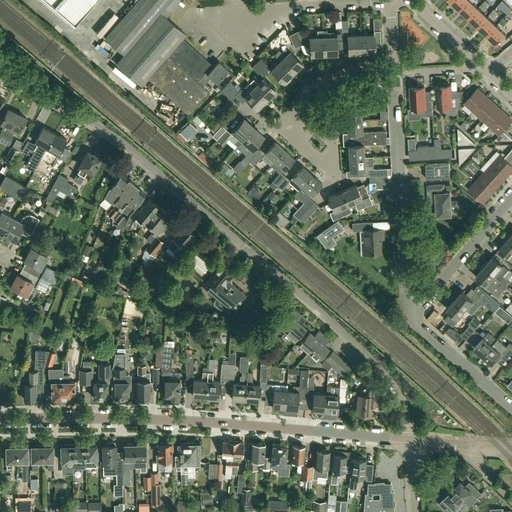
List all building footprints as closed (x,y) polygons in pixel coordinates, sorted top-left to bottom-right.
[(41,0),(66,21),(72,14),(79,20),(96,0),(41,0)] [(138,0),(105,38),(124,54),(170,0),(138,0)] [(170,0),(124,54),(116,64),(142,86),(148,78),(147,77),(167,54),(168,54),(182,38),(183,38),(186,34),(166,17),(180,0),(170,0)] [(450,0),(460,9),(467,0),(450,0)] [(469,0),(467,0),(460,9),(469,17),(478,8),(469,0)] [(489,4),(484,0),(480,4),(484,9),(489,4)] [(502,0),(497,5),(507,14),(511,10),(511,9),(504,2),(502,0)] [(487,16),(478,8),(469,17),(478,26),(487,16)] [(494,8),(490,13),(494,17),(498,13),(494,8)] [(487,16),(478,26),(487,35),(496,25),(487,16)] [(507,21),(503,17),(499,22),(503,26),(507,21)] [(323,30),(324,54),(337,53),(337,47),(342,47),(342,42),(341,20),(335,20),(336,32),(327,32),(327,30),(323,30)] [(348,35),(348,33),(347,20),(341,20),(342,42),(348,42),(348,53),(361,52),(361,35),(348,35)] [(496,25),(487,35),(496,44),(506,34),(496,25)] [(309,37),(309,38),(304,38),(300,30),(295,32),(300,45),(303,52),(310,52),(310,55),(324,54),(323,30),(317,30),(317,37),(309,37)] [(295,48),(300,45),(295,32),(289,34),(295,48)] [(374,34),(361,35),(361,52),(375,52),(374,34)] [(209,91),(201,84),(197,81),(211,66),(212,64),(183,38),(182,38),(168,54),(167,54),(147,77),(148,78),(188,114),(209,91)] [(274,54),(280,60),(293,73),(302,63),(290,51),(285,56),(279,49),(274,54)] [(256,62),(266,72),(270,68),(260,58),(256,62)] [(212,67),(211,66),(197,81),(201,84),(209,75),(217,82),(228,69),(218,60),(212,67)] [(293,73),(280,60),(271,70),(283,82),(293,73)] [(261,76),(266,72),(256,62),(252,66),(261,76)] [(249,82),(254,87),(266,99),(275,90),(263,78),(258,83),(253,78),(249,82)] [(254,87),(247,94),(241,88),(239,90),(230,80),(225,85),(226,85),(236,96),(237,97),(242,102),(246,98),(257,109),(266,99),(254,87)] [(437,107),(446,107),(446,114),(457,114),(462,93),(451,93),(450,85),(449,85),(449,83),(443,84),(443,85),(436,86),(437,107)] [(231,100),(236,96),(226,85),(221,90),(231,100)] [(420,108),(420,116),(433,115),(432,101),(425,102),(424,86),(423,86),(423,85),(417,85),(417,87),(410,87),(411,109),(420,108)] [(477,88),(464,103),(473,111),(486,96),(477,88)] [(495,104),(486,96),(473,111),(482,119),(495,104)] [(345,107),(346,120),(361,119),(361,112),(368,112),(368,103),(360,103),(360,106),(345,107)] [(495,104),(482,119),(491,126),(504,112),(495,104)] [(26,118),(8,109),(1,123),(4,125),(2,131),(1,131),(0,133),(0,140),(9,144),(13,136),(12,136),(15,130),(20,132),(26,118)] [(503,131),(511,121),(511,120),(511,119),(504,112),(491,126),(499,134),(503,131)] [(232,131),(239,138),(234,143),(237,146),(254,127),(244,118),(232,131)] [(355,138),(386,137),(385,130),(366,131),(362,131),(361,119),(346,120),(347,133),(355,132),(355,138)] [(511,139),(511,122),(511,121),(503,131),(511,139)] [(39,144),(47,148),(55,133),(43,127),(35,142),(34,144),(28,141),(22,151),(28,154),(30,151),(34,153),(39,144)] [(249,161),(258,151),(259,150),(255,146),(264,136),(254,127),(237,146),(241,150),(246,144),(252,149),(241,161),(245,165),(249,161)] [(226,129),(217,139),(221,143),(231,133),(226,129)] [(66,139),(55,133),(47,148),(55,153),(50,162),(54,164),(52,168),(58,171),(63,160),(57,157),(58,154),(66,139)] [(458,138),(461,141),(466,136),(463,133),(458,138)] [(470,139),(466,136),(461,141),(465,144),(470,139)] [(348,144),(348,157),(364,157),(363,144),(367,144),(386,143),(386,137),(355,138),(355,144),(348,144)] [(408,137),(408,149),(416,148),(416,137),(408,137)] [(265,152),(268,155),(264,159),(270,165),(274,161),(284,149),(275,141),(265,152)] [(418,146),(418,149),(418,159),(435,158),(435,149),(434,145),(418,146)] [(2,172),(5,174),(19,151),(11,147),(5,157),(9,160),(2,172)] [(452,148),(435,149),(435,158),(452,157),(448,157),(447,149),(452,149),(452,148)] [(465,148),(462,151),(467,156),(470,153),(465,148)] [(272,182),(277,186),(286,176),(281,172),(284,169),(294,158),(284,149),(274,161),(280,166),(277,169),(277,171),(280,173),(272,182)] [(101,159),(87,151),(79,166),(81,167),(74,181),(80,184),(88,171),(93,174),(101,159)] [(198,156),(210,165),(213,161),(202,151),(198,156)] [(263,155),(258,151),(249,161),(254,165),(263,155)] [(467,156),(462,151),(459,154),(459,155),(464,160),(467,156)] [(500,154),(492,163),(507,176),(511,170),(511,164),(504,157),(500,154)] [(363,174),(369,174),(369,175),(382,175),(387,175),(387,168),(381,168),(373,168),(372,156),(364,157),(348,157),(349,170),(363,169),(363,174)] [(229,176),(234,171),(224,162),(219,167),(229,176)] [(449,162),(425,163),(426,178),(450,177),(449,162)] [(485,172),(499,185),(507,176),(492,163),(485,172)] [(298,190),(312,174),(303,166),(292,177),(290,180),(286,176),(277,186),(282,191),(289,182),(298,190)] [(485,172),(477,180),(491,193),(499,185),(485,172)] [(60,174),(53,185),(47,198),(46,199),(52,202),(58,190),(73,198),(78,188),(67,182),(68,179),(60,174)] [(111,203),(112,202),(118,195),(129,180),(122,174),(110,188),(108,190),(104,198),(111,203)] [(298,190),(307,199),(300,206),(293,214),(293,215),(290,219),(294,222),(309,206),(313,201),(309,197),(321,183),(312,174),(298,190)] [(126,202),(138,187),(129,180),(118,195),(121,197),(115,205),(119,208),(125,201),(126,202)] [(491,193),(477,180),(469,189),(483,202),(491,193)] [(355,204),(357,210),(373,203),(364,184),(357,187),(356,185),(342,191),(348,205),(349,207),(355,204)] [(443,185),(428,185),(429,203),(436,203),(437,215),(451,215),(450,192),(444,192),(443,185)] [(138,187),(126,202),(128,204),(122,211),(127,215),(145,194),(138,188),(138,187)] [(351,212),(349,207),(348,205),(342,191),(328,197),(334,211),(330,212),(333,220),(342,215),(342,216),(351,212)] [(149,199),(139,211),(136,208),(129,216),(124,227),(129,229),(133,219),(136,216),(144,223),(145,222),(158,206),(149,199)] [(318,206),(313,201),(309,206),(294,222),(292,225),(296,230),(303,223),(309,215),(318,206)] [(58,209),(47,204),(45,209),(55,214),(58,209)] [(4,207),(0,205),(0,233),(4,235),(13,218),(1,212),(4,207)] [(169,213),(159,205),(158,206),(145,222),(153,229),(151,232),(156,236),(168,221),(165,218),(169,213)] [(117,212),(113,209),(108,215),(112,218),(117,212)] [(21,222),(13,218),(4,235),(15,241),(20,232),(26,235),(32,234),(39,219),(32,215),(30,214),(27,215),(26,215),(24,216),(22,218),(21,222)] [(124,218),(120,214),(115,220),(119,223),(124,218)] [(343,229),(337,221),(317,236),(323,244),(343,229)] [(361,252),(362,254),(381,252),(380,235),(383,235),(382,228),(372,229),(372,221),(352,222),(352,230),(364,230),(365,243),(361,244),(360,245),(360,247),(360,250),(361,252)] [(194,234),(184,226),(174,238),(167,247),(172,251),(179,243),(184,247),(194,234)] [(141,258),(145,262),(151,255),(153,255),(164,243),(157,237),(146,250),(143,254),(141,258)] [(511,241),(508,238),(500,248),(510,258),(511,255),(511,241)] [(81,253),(90,257),(93,247),(85,243),(81,253)] [(31,247),(25,260),(33,264),(29,271),(50,282),(56,271),(46,266),(45,268),(42,266),(48,256),(31,247)] [(485,266),(505,283),(509,279),(504,275),(509,269),(504,265),(493,256),(485,266)] [(244,295),(231,284),(231,283),(230,282),(228,282),(228,283),(224,279),(232,270),(222,262),(202,286),(207,289),(218,297),(215,300),(215,303),(221,308),(223,308),(226,304),(232,309),(244,295)] [(505,284),(505,283),(485,266),(476,276),(487,285),(498,296),(507,285),(505,284)] [(25,279),(19,275),(17,274),(11,287),(19,291),(16,296),(28,303),(32,295),(28,293),(32,285),(45,292),(50,282),(29,271),(25,279)] [(126,296),(126,297),(128,292),(120,289),(121,287),(116,285),(113,291),(119,293),(119,294),(126,297),(126,296)] [(483,306),(485,303),(495,311),(500,304),(478,285),(474,290),(472,288),(467,295),(462,291),(455,300),(465,309),(473,300),(473,301),(475,299),(483,306)] [(458,318),(465,309),(455,300),(447,309),(451,313),(446,319),(452,325),(458,318)] [(495,312),(508,323),(511,318),(511,315),(500,306),(495,312)] [(284,332),(301,314),(295,310),(291,315),(286,310),(274,324),(284,332)] [(301,314),(284,332),(294,341),(306,328),(301,324),(306,319),(301,314)] [(461,335),(466,339),(481,323),(474,317),(468,323),(470,325),(461,335)] [(307,353),(323,335),(318,330),(314,335),(309,331),(297,344),(307,353)] [(482,331),(480,333),(477,331),(471,338),(477,343),(474,347),(483,356),(492,345),(497,339),(489,331),(486,334),(482,331)] [(323,335),(307,353),(317,362),(329,348),(324,344),(328,339),(323,335)] [(492,345),(483,356),(492,363),(496,359),(502,364),(511,352),(511,343),(510,342),(506,346),(497,339),(492,345)] [(161,372),(162,371),(162,379),(164,379),(164,396),(170,396),(170,398),(172,398),(173,400),(176,400),(177,398),(179,398),(180,379),(171,379),(171,372),(171,346),(163,345),(161,372)] [(68,347),(65,360),(65,372),(72,372),(71,360),(74,348),(68,347)] [(35,401),(36,400),(36,399),(44,399),(43,370),(45,363),(49,351),(49,350),(36,350),(35,370),(29,370),(29,377),(27,377),(27,383),(24,383),(25,400),(26,400),(27,401),(35,401)] [(49,351),(45,363),(52,366),(54,361),(52,361),(55,353),(49,351)] [(326,369),(337,356),(332,351),(320,364),(326,369)] [(112,368),(118,368),(118,382),(115,382),(115,398),(121,398),(121,399),(126,399),(126,398),(128,398),(128,391),(130,391),(130,382),(125,382),(125,368),(124,368),(125,354),(114,354),(112,368)] [(240,376),(240,383),(233,383),(232,399),(245,400),(247,372),(249,356),(240,356),(239,369),(241,371),(242,371),(242,375),(240,376)] [(335,369),(343,360),(337,356),(326,369),(327,370),(331,366),(335,369)] [(343,360),(335,369),(340,374),(348,365),(343,360)] [(259,381),(260,381),(266,382),(268,364),(261,363),(260,366),(259,381)] [(100,382),(94,382),(94,398),(96,398),(96,400),(101,400),(101,398),(108,398),(108,383),(110,383),(110,364),(100,364),(99,376),(100,376),(100,382)] [(147,400),(148,398),(149,398),(150,381),(143,381),(143,373),(145,373),(145,365),(138,365),(138,398),(142,398),(143,400),(147,400)] [(348,365),(340,374),(345,379),(353,370),(348,365)] [(48,369),(49,383),(52,383),(52,399),(64,399),(63,375),(63,368),(48,369)] [(92,370),(81,370),(79,370),(79,383),(92,383),(92,370)] [(292,390),(286,390),(285,408),(290,408),(290,411),(297,411),(297,409),(298,409),(298,398),(305,399),(306,387),(307,387),(308,371),(301,370),(299,386),(293,386),(292,390)] [(205,397),(207,372),(202,372),(201,381),(193,380),(192,396),(205,397)] [(212,373),(207,372),(205,397),(206,397),(206,398),(207,399),(208,400),(214,400),(214,397),(219,398),(220,382),(212,381),(212,373)] [(259,401),(260,385),(252,384),(252,372),(247,372),(245,400),(259,401)] [(69,374),(63,375),(64,399),(75,399),(75,382),(69,382),(69,374)] [(265,395),(273,396),(272,407),(285,408),(286,390),(286,385),(266,383),(265,395)] [(326,393),(324,411),(338,412),(339,402),(345,402),(346,387),(339,386),(339,394),(326,393)] [(319,412),(320,411),(324,411),(326,393),(313,392),(313,387),(307,387),(306,387),(305,399),(312,399),(311,410),(313,410),(315,412),(319,412)] [(358,395),(356,414),(370,415),(371,402),(379,402),(380,389),(366,388),(365,395),(358,395)] [(231,466),(233,442),(233,440),(229,440),(227,441),(223,441),(222,455),(226,456),(225,477),(231,477),(231,473),(231,466)] [(238,441),(233,440),(233,442),(231,466),(231,473),(236,473),(237,466),(238,456),(242,456),(243,442),(239,442),(238,441)] [(116,445),(116,443),(114,442),(108,442),(107,443),(107,445),(102,445),(103,463),(109,463),(110,474),(116,474),(117,495),(123,495),(122,484),(122,474),(122,459),(116,459),(116,445)] [(187,443),(187,445),(188,478),(194,478),(194,463),(198,463),(198,456),(200,456),(200,443),(187,443)] [(271,469),(271,463),(272,457),(264,457),(265,444),(252,443),(251,459),(248,458),(247,469),(256,470),(257,464),(262,465),(262,468),(271,469)] [(172,444),(158,444),(159,470),(165,470),(165,461),(172,461),(172,444)] [(122,459),(122,474),(122,484),(130,484),(130,469),(131,469),(131,460),(135,460),(135,445),(124,445),(124,459),(122,459)] [(135,445),(135,460),(136,468),(140,468),(140,472),(146,472),(145,445),(135,445)] [(188,478),(187,445),(178,445),(179,455),(176,455),(177,470),(181,470),(181,484),(188,483),(188,478)] [(273,445),(272,457),(271,463),(279,464),(278,472),(287,473),(288,464),(285,464),(287,446),(273,445)] [(293,445),(291,460),(291,461),(298,461),(297,472),(300,472),(300,478),(312,479),(313,466),(305,464),(305,462),(303,462),(305,446),(293,445)] [(73,462),(73,446),(61,446),(62,452),(60,452),(60,461),(62,461),(62,469),(73,469),(73,462)] [(86,462),(85,446),(73,446),(73,462),(73,469),(86,469),(86,467),(86,462)] [(86,462),(86,467),(97,467),(97,460),(98,460),(98,452),(97,452),(97,446),(85,446),(86,462)] [(17,462),(17,447),(7,448),(7,471),(13,470),(13,462),(17,462)] [(22,471),(22,475),(28,475),(28,447),(17,447),(17,462),(18,471),(22,471)] [(42,465),(42,461),(43,461),(42,447),(32,447),(32,470),(38,470),(38,465),(42,465)] [(42,447),(43,461),(47,461),(47,470),(53,470),(53,447),(42,447)] [(334,449),(333,454),(331,483),(336,483),(336,482),(337,471),(350,472),(351,451),(334,449)] [(316,450),(315,467),(313,467),(312,479),(317,479),(317,476),(326,477),(327,468),(328,468),(329,452),(316,450)] [(349,487),(356,488),(357,476),(368,477),(368,480),(372,480),(373,465),(365,464),(365,459),(352,458),(349,484),(349,487)] [(215,478),(215,476),(216,464),(209,463),(208,477),(215,478)] [(161,483),(158,483),(158,473),(151,473),(151,477),(151,489),(151,505),(161,504),(161,483)] [(237,492),(241,492),(243,492),(243,489),(244,489),(245,474),(238,474),(237,492)] [(389,511),(394,511),(393,493),(391,493),(391,484),(384,484),(384,482),(374,483),(368,483),(368,494),(365,494),(362,511),(389,511)] [(469,506),(477,498),(481,494),(469,483),(466,486),(466,485),(465,486),(461,482),(452,491),(463,501),(464,501),(469,506)] [(251,489),(244,489),(243,489),(243,492),(241,492),(240,508),(256,509),(257,498),(250,498),(251,489)] [(446,508),(447,508),(450,511),(459,511),(456,509),(463,501),(452,491),(439,504),(445,509),(446,508)] [(203,504),(212,504),(212,495),(203,495),(203,504)] [(186,501),(178,500),(177,511),(186,511),(186,501)] [(287,501),(277,500),(277,510),(286,511),(287,501)] [(88,511),(101,511),(101,501),(88,502),(88,511)] [(310,511),(326,511),(327,503),(327,502),(325,502),(311,501),(310,511)] [(73,502),(73,511),(86,511),(86,502),(73,502)] [(327,503),(326,511),(346,511),(347,504),(327,503)]
